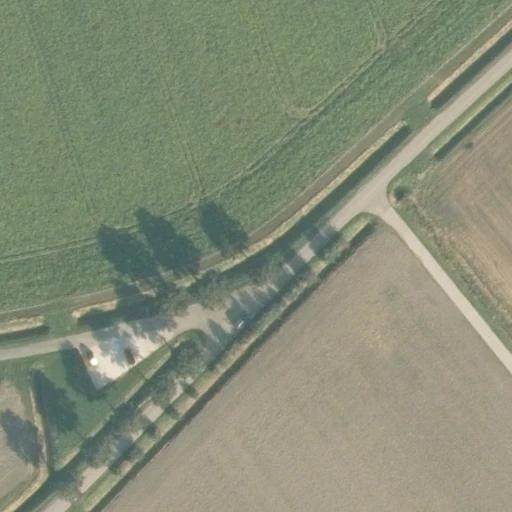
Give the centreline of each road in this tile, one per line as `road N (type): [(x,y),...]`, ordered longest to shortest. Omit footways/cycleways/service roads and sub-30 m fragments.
road 1 (tertiary): [(267,291),(511,52)]
road 2 (tertiary): [(51,511),(267,291)]
road 3 (unclassified): [(0,355),(267,291)]
road 4 (unknown): [(371,187),(511,363)]
